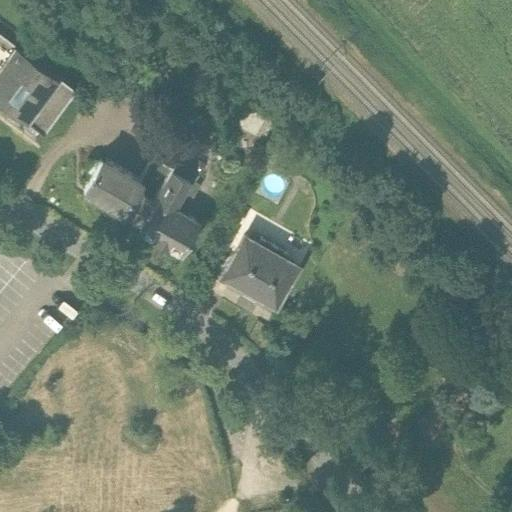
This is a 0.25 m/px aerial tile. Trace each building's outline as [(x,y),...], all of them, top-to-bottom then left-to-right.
[(0,29),(0,97),(42,129),(74,85),(0,29)] [(290,158),(295,147),(280,139),(274,150),(290,158)] [(185,148),(175,165),(197,176),(206,160),(185,148)] [(82,191),(189,243),(204,213),(187,205),(200,178),(153,155),(145,172),(101,151),(82,191)] [(244,235),(222,273),(251,289),(254,284),(261,288),(258,293),(274,303),(296,265),(283,257),(287,251),(273,243),(261,237),(258,243),(244,235)] [(277,511),(278,508),(256,510),(256,511),(125,511),(135,500),(150,499),(155,504),(160,504),(164,498),(183,497),(188,502),(193,496),(204,496),(203,491),(206,491),(212,495),(218,489),(217,485),(227,484),(225,464),(225,463),(216,464),(216,460),(209,454),(204,460),(201,460),(201,455),(190,456),(185,451),(180,456),(176,457),(171,452),(166,458),(161,458),(156,453),(151,454),(147,459),(133,460),(118,447),(116,433),(121,428),(120,418),(115,413),(114,394),(118,389),(113,385),(112,374),(107,374),(107,371),(112,365),(106,360),(102,360),(101,351),(80,352),(81,362),(76,362),(71,368),(77,373),(77,377),(72,377),(73,387),(68,393),(73,397),(74,407),(70,412),(75,417),(76,435),(72,441),(77,445),(77,450),(64,465),(50,466),(45,462),(40,462),(35,467),(16,468),(11,464),(7,469),(0,469),(0,510),(9,509),(12,511),(16,511),(19,509),(24,508),(27,511),(29,511),(34,508),(38,507),(43,511),(48,511),(53,507),(67,505),(74,511),(277,511)]
